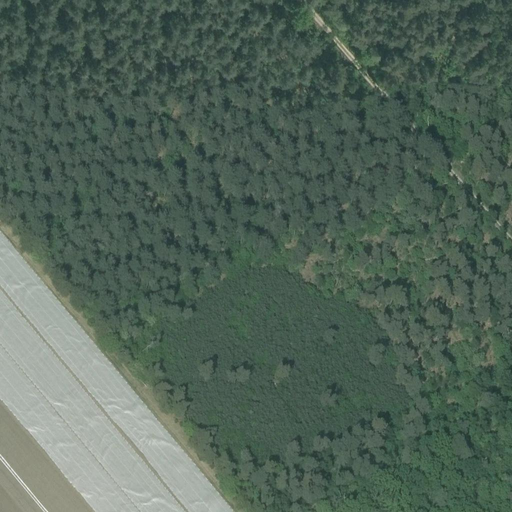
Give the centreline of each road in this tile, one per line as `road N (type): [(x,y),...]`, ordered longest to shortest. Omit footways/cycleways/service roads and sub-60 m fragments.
road 1 (track): [(0,221),(245,511)]
road 2 (track): [(511,243),(303,0)]
